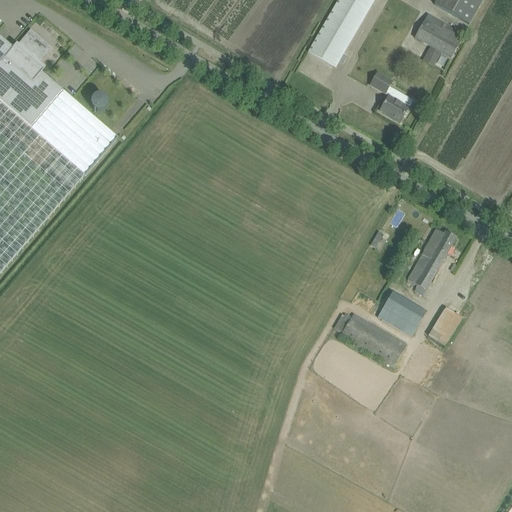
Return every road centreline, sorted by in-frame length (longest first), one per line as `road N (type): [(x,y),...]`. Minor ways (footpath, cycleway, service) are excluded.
road 1 (tertiary): [(511,244),(89,0)]
road 2 (unknown): [(418,337),(488,230)]
